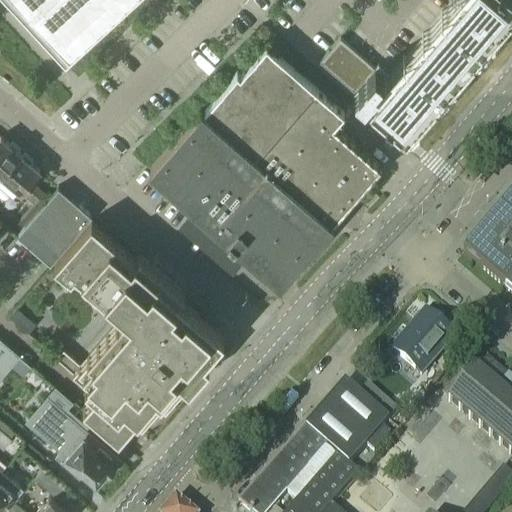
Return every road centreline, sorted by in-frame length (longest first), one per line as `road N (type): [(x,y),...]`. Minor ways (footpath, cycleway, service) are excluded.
road 1 (residential): [(278,341),(0,98)]
road 2 (tertiary): [(128,511),(278,341)]
road 3 (tertiary): [(383,227),(511,84)]
road 4 (residential): [(511,336),(383,227)]
road 5 (tertiary): [(278,341),(383,227)]
